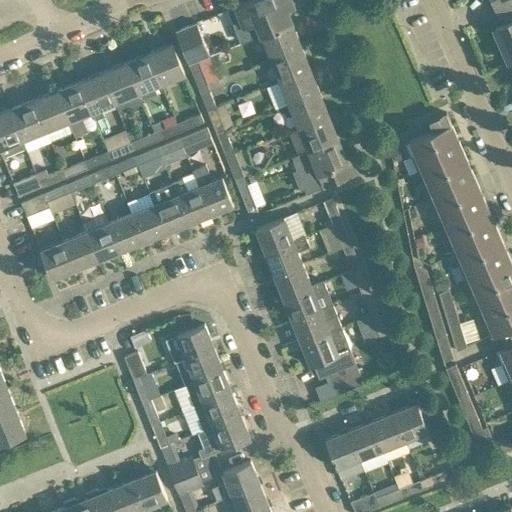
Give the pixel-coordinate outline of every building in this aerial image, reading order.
[(287,9),(294,6),(292,0),(250,0),(230,8),(244,42),(262,35),(262,34),(292,22),(293,22),(287,9)] [(509,60),(511,58),(511,0),(492,0),(498,13),(501,11),(506,22),(495,27),(509,60)] [(271,57),(302,45),(292,22),(262,34),(262,35),(271,57)] [(177,32),(190,63),(212,53),(199,23),(177,32)] [(149,52),(161,82),(185,73),(172,43),(149,52)] [(280,80),(311,68),(302,45),(271,57),(280,80)] [(126,62),(138,92),(161,82),(149,52),(126,62)] [(190,63),(199,86),(207,83),(197,60),(190,63)] [(138,92),(126,62),(103,71),(115,101),(138,92)] [(290,103),(320,91),(311,68),(280,80),(290,103)] [(80,80),(92,110),(95,118),(104,115),(101,107),(115,101),(103,71),(80,80)] [(57,89),(69,120),(75,135),(88,130),(82,114),(92,110),(80,80),(57,89)] [(57,89),(34,99),(46,129),(69,120),(57,89)] [(210,91),(202,94),(208,110),(216,106),(210,91)] [(290,103),(299,126),(329,114),(320,91),(290,103)] [(43,130),(46,129),(34,99),(11,108),(23,138),(43,130)] [(217,132),(225,129),(216,106),(208,110),(217,132)] [(0,112),(0,148),(3,157),(26,147),(23,138),(11,108),(0,112)] [(433,130),(409,140),(511,376),(511,442),(511,443),(511,261),(447,112),(429,120),(433,130)] [(188,127),(204,121),(200,113),(185,119),(188,127)] [(338,137),(329,114),(299,126),(308,149),(338,137)] [(165,137),(182,130),(178,122),(162,128),(165,137)] [(184,145),(210,134),(207,126),(181,137),(184,145)] [(158,139),(155,131),(139,137),(142,146),(158,139)] [(161,154),(184,145),(181,137),(158,146),(161,154)] [(338,181),(358,173),(352,156),(347,158),(338,137),(308,149),(292,156),(307,193),(324,186),(338,180),(338,181)] [(228,138),(221,141),(227,155),(234,152),(228,138)] [(109,149),(112,158),(135,149),(132,140),(109,149)] [(161,155),(161,154),(158,146),(135,155),(139,163),(145,161),(161,155)] [(392,150),(397,161),(406,156),(402,146),(392,150)] [(86,159),(89,167),(112,158),(109,149),(86,159)] [(227,155),(233,172),(236,179),(244,175),(252,172),(251,172),(253,171),(244,149),(234,152),(227,155)] [(135,155),(120,162),(123,170),(139,163),(135,155)] [(89,167),(86,159),(80,161),(70,166),(73,174),(89,167)] [(234,203),(227,185),(223,175),(212,179),(206,163),(193,168),(194,172),(211,213),(234,203)] [(101,179),(116,173),(112,164),(97,171),(101,179)] [(66,177),(62,169),(48,174),(52,182),(66,177)] [(13,182),(19,196),(43,186),(38,172),(13,182)] [(188,222),(211,213),(194,172),(183,177),(172,181),(188,222)] [(78,188),(93,182),(90,173),(75,180),(78,188)] [(246,180),(246,179),(244,175),(236,179),(238,183),(243,198),(250,216),(259,213),(259,212),(252,194),(246,180)] [(166,231),(188,222),(172,181),(149,190),(154,203),(166,231)] [(75,204),(70,191),(67,183),(46,191),(45,192),(50,206),(53,212),(54,212),(75,204)] [(50,206),(45,192),(40,194),(21,201),(24,209),(26,212),(27,215),(45,208),(50,206)] [(333,196),(324,200),(332,218),(334,223),(342,219),(333,196)] [(132,212),(143,240),(166,231),(154,203),(132,212)] [(120,249),(109,221),(105,212),(83,221),(87,230),(98,258),(120,249)] [(109,221),(120,249),(143,240),(132,212),(109,221)] [(256,227),(266,250),(294,239),(284,216),(256,227)] [(342,219),(334,223),(343,245),(351,242),(342,219)] [(64,240),(75,268),(98,258),(87,230),(64,240)] [(266,250),(275,273),(303,262),(298,250),(310,246),(305,235),(294,239),(266,250)] [(418,248),(425,246),(422,236),(416,238),(418,248)] [(41,249),(52,277),(75,268),(64,240),(41,249)] [(351,242),(343,245),(352,268),(360,264),(351,242)] [(275,273),(284,296),(312,285),(303,262),(275,273)] [(443,361),(444,361),(453,356),(427,269),(412,262),(443,361)] [(360,264),(352,268),(358,281),(362,291),(370,288),(360,264)] [(284,296),(293,318),(321,307),(316,296),(328,291),(324,280),(312,285),(284,296)] [(362,291),(370,312),(378,309),(370,288),(362,291)] [(467,345),(449,288),(439,292),(457,349),(467,345)] [(293,318),(302,341),(342,325),(333,302),(321,307),(293,318)] [(378,309),(370,312),(379,337),(380,336),(388,333),(378,309)] [(177,334),(186,357),(214,346),(205,323),(177,334)] [(364,382),(356,363),(351,349),(342,325),(302,341),(311,364),(314,363),(320,377),(330,373),(338,393),(364,382)] [(190,367),(180,371),(185,384),(223,369),(214,346),(186,357),(187,358),(190,367)] [(138,350),(124,355),(134,378),(142,375),(148,373),(138,350)] [(474,435),(493,439),(487,426),(482,428),(456,363),(446,367),(474,435)] [(232,391),(223,369),(185,384),(195,406),(232,391)] [(143,400),(151,397),(142,375),(134,378),(143,400)] [(0,414),(16,408),(7,385),(0,388),(0,414)] [(232,391),(195,406),(204,429),(241,414),(232,391)] [(152,424),(160,420),(151,397),(143,400),(152,424)] [(418,401),(394,411),(405,439),(429,430),(418,401)] [(0,414),(0,442),(26,432),(16,408),(0,414)] [(394,411),(372,420),(383,448),(387,459),(410,450),(405,439),(394,411)] [(232,445),(251,437),(241,414),(204,429),(198,431),(204,446),(203,446),(198,449),(201,457),(207,455),(223,448),(232,445)] [(177,431),(166,435),(160,420),(152,424),(161,446),(172,442),(176,440),(180,439),(177,431)] [(360,457),(383,448),(372,420),(349,429),(360,457)] [(349,429),(326,438),(337,466),(360,457),(349,429)] [(192,456),(187,458),(168,465),(174,479),(197,469),(192,456)] [(251,459),(232,466),(223,470),(228,481),(214,486),(219,499),(233,493),(260,482),(251,459)] [(144,506),(149,504),(168,497),(156,469),(133,478),(144,506)] [(174,479),(187,511),(202,506),(202,505),(196,508),(188,489),(203,484),(197,469),(174,479)] [(445,470),(426,477),(422,479),(421,478),(425,487),(448,477),(445,470)] [(111,487),(120,511),(130,511),(144,506),(133,478),(111,487)] [(402,496),(425,487),(422,479),(399,489),(402,496)] [(251,511),(269,505),(260,482),(233,493),(240,511),(251,511)] [(94,511),(120,511),(111,487),(101,491),(96,489),(86,493),(88,496),(94,511)] [(389,493),(376,497),(379,505),(402,496),(399,489),(389,493)] [(374,491),(369,493),(351,500),(355,511),(361,511),(379,505),(376,497),(374,491)] [(94,511),(88,496),(79,500),(75,497),(64,502),(65,506),(67,511),(94,511)]
